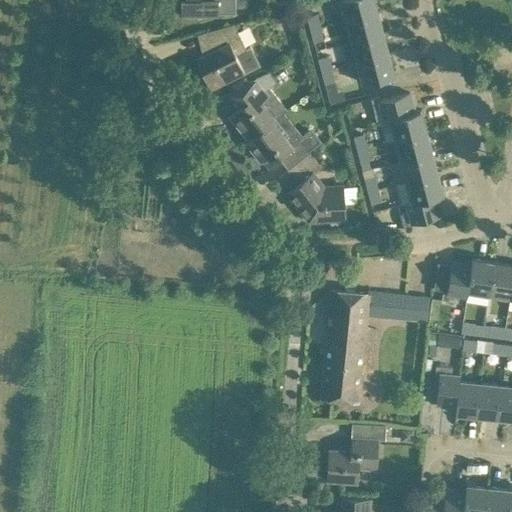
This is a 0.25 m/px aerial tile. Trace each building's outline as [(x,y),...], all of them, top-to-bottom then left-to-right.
[(180,0),(181,15),(201,15),(218,15),(218,13),(235,13),(235,0),(180,0)] [(340,0),(346,19),(381,10),(381,9),(377,10),(374,0),(340,0)] [(346,19),(352,40),(386,31),(386,30),(382,31),(379,19),(382,19),(380,11),(381,11),(381,10),(346,19)] [(311,29),(320,26),(316,13),(307,16),(311,29)] [(211,88),(229,80),(260,64),(251,45),(246,47),(234,23),(222,27),(203,32),(207,46),(210,46),(212,50),(196,58),(211,88)] [(323,39),(320,26),(311,29),(314,42),(323,39)] [(357,61),(392,52),(392,51),(388,52),(385,40),(388,39),(386,32),(387,32),(386,31),(352,40),(357,61)] [(363,83),(375,80),(394,74),(390,61),(393,60),(391,53),(392,52),(357,61),(363,83)] [(322,71),(331,68),(328,55),(318,57),(322,71)] [(331,68),(322,71),(325,83),(335,81),(331,68)] [(245,82),(230,90),(241,104),(233,111),(238,117),(234,120),(248,138),(275,117),(262,100),(269,94),(265,89),(275,81),(267,72),(256,77),(245,82)] [(390,118),(390,119),(421,111),(421,110),(422,110),(422,109),(415,111),(410,92),(381,99),(380,95),(371,98),(375,113),(383,111),(385,120),(390,118)] [(423,117),(421,111),(390,119),(395,139),(426,131),(423,118),(423,117)] [(248,138),(245,141),(261,160),(263,158),(268,164),(278,156),(288,169),(310,151),(322,142),(309,126),(297,135),(295,132),(287,138),(274,121),(277,118),(275,117),(248,138)] [(432,152),(426,131),(395,139),(401,160),(432,152)] [(362,147),(366,146),(363,133),(353,136),(357,149),(362,147)] [(360,162),(370,159),(366,146),(362,147),(357,149),(360,162)] [(288,169),(279,176),(289,190),(286,192),(306,217),(308,215),(310,217),(318,217),(319,220),(344,218),(343,198),(342,184),(316,186),(308,176),(321,166),(310,151),(288,169)] [(406,180),(437,172),(432,152),(401,160),(406,180)] [(372,167),(362,169),(368,191),(377,188),(372,167)] [(411,200),(442,192),(437,172),(406,180),(411,200)] [(371,204),(381,201),(377,188),(368,191),(371,204)] [(437,195),(443,194),(442,192),(411,200),(411,201),(406,202),(398,204),(400,213),(401,215),(404,226),(413,224),(413,222),(442,214),(437,195)] [(124,202),(106,199),(102,219),(120,222),(124,202)] [(442,294),(441,299),(457,301),(459,294),(466,295),(467,295),(468,290),(474,258),(472,258),(471,264),(452,261),(451,263),(447,290),(443,290),(442,294)] [(474,258),(468,290),(489,293),(494,262),(474,258)] [(511,264),(494,262),(489,293),(509,296),(510,297),(511,283),(511,264)] [(368,289),(368,292),(331,288),(321,397),(341,399),(358,401),(361,370),(366,326),(367,314),(423,320),(424,315),(426,295),(369,289),(368,289)] [(484,325),(462,322),(461,332),(482,334),(484,325)] [(490,326),(488,335),(504,337),(505,328),(490,326)] [(455,350),(457,334),(435,332),(433,348),(455,350)] [(477,340),(463,338),(462,348),(476,349),(477,340)] [(511,344),(493,342),(492,351),(511,354),(511,344)] [(457,412),(460,380),(459,380),(460,375),(451,374),(452,366),(436,364),(435,374),(439,374),(436,404),(456,406),(455,412),(457,412)] [(457,412),(478,414),(481,382),(460,380),(457,412)] [(481,382),(478,414),(498,416),(501,384),(481,382)] [(511,417),(511,418),(511,417),(511,385),(501,384),(498,416),(511,417)] [(413,441),(413,427),(399,427),(399,440),(413,441)] [(378,438),(351,437),(351,450),(328,449),(326,479),(358,481),(358,466),(376,467),(378,438)] [(464,511),(468,484),(467,484),(467,483),(466,483),(465,490),(446,488),(443,511),(464,511)] [(474,485),(474,484),(468,484),(464,511),(485,511),(488,486),(474,485)] [(488,486),(485,511),(506,511),(509,488),(488,486)] [(369,511),(371,498),(338,496),(337,510),(325,510),(324,511),(369,511)]
